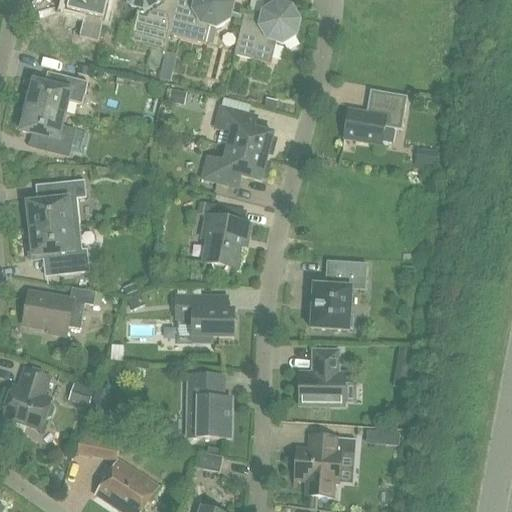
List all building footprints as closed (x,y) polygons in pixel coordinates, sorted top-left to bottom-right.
[(103,20),(107,0),(68,0),(66,11),(85,15),(79,37),(98,42),(103,20)] [(164,53),(168,36),(177,0),(125,0),(129,8),(136,9),(128,44),(164,53)] [(204,44),(208,27),(215,29),(229,20),(233,5),(229,0),(194,0),(194,3),(182,0),(177,0),(168,36),(204,44)] [(262,12),(261,19),(243,15),(233,56),(270,65),(275,43),(282,45),(295,37),(299,22),(291,8),(276,4),(262,12)] [(163,59),(158,80),(171,83),(175,62),(163,59)] [(26,94),(24,105),(64,115),(67,102),(82,106),(87,83),(64,77),(61,89),(33,82),(31,91),(26,94)] [(168,104),(184,107),(187,94),(171,90),(168,104)] [(341,148),(343,149),(344,139),(380,146),(383,128),(400,131),(406,97),(369,91),(365,114),(348,111),(341,148)] [(266,99),(263,109),(276,112),(278,102),(266,99)] [(45,153),(69,159),(76,131),(61,127),(64,115),(24,105),(21,115),(24,120),(21,133),(49,139),(45,153)] [(230,134),(227,148),(266,159),(267,154),(271,155),(275,140),(271,139),(273,134),(248,128),(251,117),(220,108),(214,130),(230,134)] [(207,158),(201,180),(232,188),(235,176),(260,183),(261,178),(265,179),(269,164),(265,163),(266,159),(227,148),(223,163),(207,158)] [(423,164),(436,165),(436,164),(440,165),(441,154),(437,153),(437,152),(425,151),(423,164)] [(28,217),(29,231),(79,225),(76,200),(86,199),(84,182),(53,185),(54,197),(22,200),(24,217),(28,217)] [(202,216),(206,217),(204,231),(209,232),(203,264),(211,266),(212,270),(216,272),(220,273),(224,272),(227,269),(235,270),(241,238),(246,239),(249,225),(226,220),(228,209),(204,204),(202,216)] [(82,251),(79,225),(29,231),(31,245),(27,245),(29,262),(55,259),(59,262),(60,277),(89,273),(86,251),(82,251)] [(309,332),(350,334),(351,330),(353,330),(354,317),(351,317),(353,291),(366,292),(367,265),(327,263),(325,285),(312,284),(309,332)] [(123,289),(126,297),(138,292),(135,285),(123,289)] [(23,326),(29,327),(30,329),(42,331),(44,329),(49,330),(48,335),(65,338),(67,328),(80,331),(84,305),(93,307),(95,294),(72,290),(70,301),(29,294),(23,326)] [(127,301),(132,312),(146,306),(141,294),(127,301)] [(233,311),(227,311),(227,297),(175,297),(175,320),(191,321),(191,344),(212,344),(212,338),(233,338),(233,311)] [(416,350),(399,348),(397,362),(413,365),(416,350)] [(299,375),(299,406),(343,406),(344,375),(337,375),(337,353),(313,352),(313,366),(315,366),(315,375),(299,375)] [(43,399),(50,379),(25,370),(18,391),(13,389),(3,418),(41,431),(45,419),(47,419),(51,417),(54,409),(52,406),(50,405),(51,401),(43,399)] [(186,439),(230,440),(231,410),(226,410),(227,400),(217,399),(217,377),(188,376),(186,439)] [(76,380),(68,401),(88,409),(96,387),(76,380)] [(96,388),(90,408),(106,413),(113,393),(96,388)] [(82,431),(77,454),(116,462),(121,439),(82,431)] [(388,433),(387,447),(399,447),(400,434),(388,433)] [(309,437),(308,451),(297,450),(294,486),(295,486),(295,481),(305,481),(304,498),(335,500),(336,484),(338,484),(340,454),(354,455),(355,440),(309,437)] [(195,468),(219,473),(222,458),(198,453),(195,468)] [(142,511),(159,488),(157,487),(118,462),(95,497),(118,511),(142,511)]
